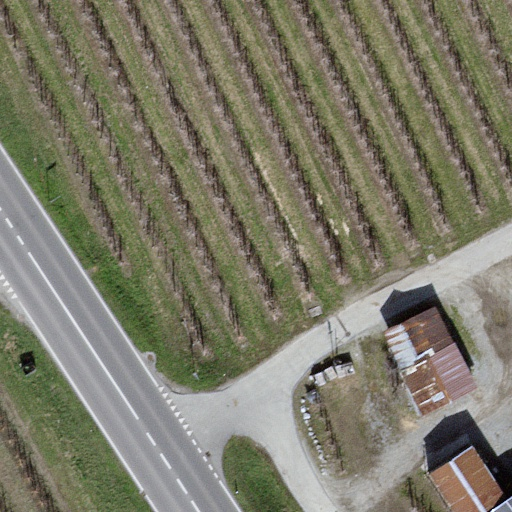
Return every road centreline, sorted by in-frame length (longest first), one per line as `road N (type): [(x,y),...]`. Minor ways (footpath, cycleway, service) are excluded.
road 1 (unclassified): [(511,249),(155,447)]
road 2 (tertiary): [(0,226),(155,447)]
road 3 (track): [(316,511),(282,449),(263,387)]
